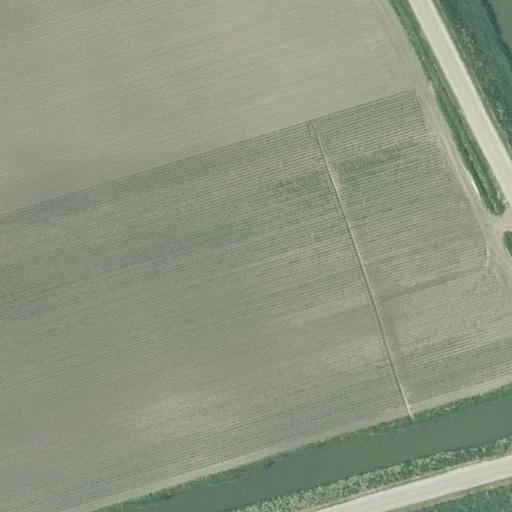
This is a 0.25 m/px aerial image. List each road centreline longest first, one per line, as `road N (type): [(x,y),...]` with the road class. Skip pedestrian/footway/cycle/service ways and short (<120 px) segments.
road 1 (unclassified): [(511,198),(406,0)]
road 2 (unclassified): [(337,511),(511,459)]
